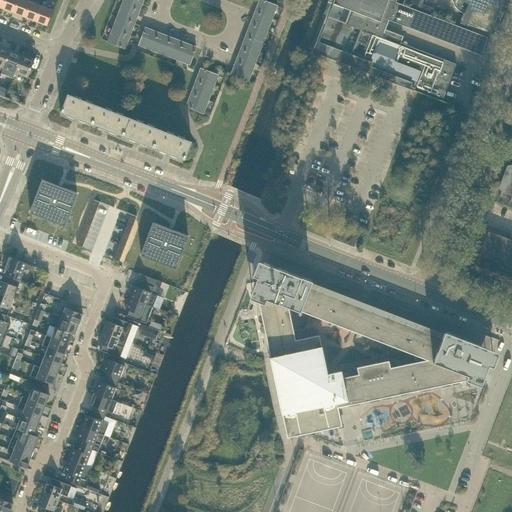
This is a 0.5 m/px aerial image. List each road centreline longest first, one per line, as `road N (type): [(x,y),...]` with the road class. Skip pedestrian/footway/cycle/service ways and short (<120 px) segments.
road 1 (residential): [(0,234),(99,273),(105,286),(78,359),(85,376),(22,511)]
road 2 (tertiary): [(423,289),(86,156)]
road 3 (residential): [(423,289),(511,60)]
road 4 (residential): [(212,0),(236,8),(225,44),(158,18)]
